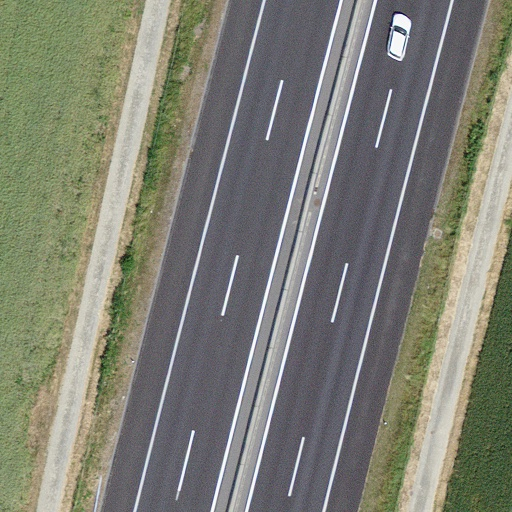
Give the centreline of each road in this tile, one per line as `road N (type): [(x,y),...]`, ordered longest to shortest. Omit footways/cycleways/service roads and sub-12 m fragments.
road 1 (motorway): [(285,511),(414,0)]
road 2 (motorway): [(303,0),(174,511)]
road 3 (track): [(50,511),(160,0)]
road 4 (track): [(419,511),(511,138)]
